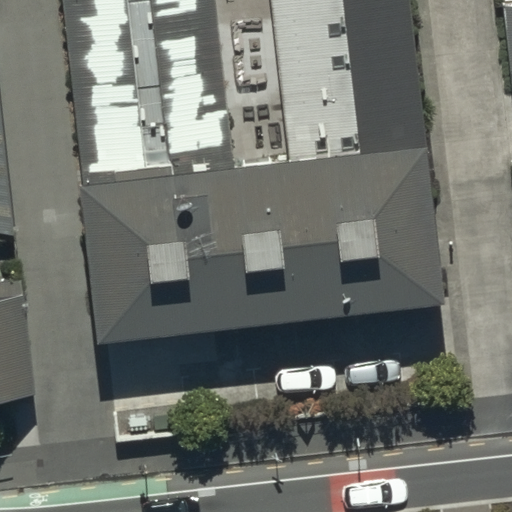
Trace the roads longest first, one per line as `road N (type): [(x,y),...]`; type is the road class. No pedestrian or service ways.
road 1 (unknown): [(487,416),(435,0)]
road 2 (secondary): [(241,511),(511,477)]
